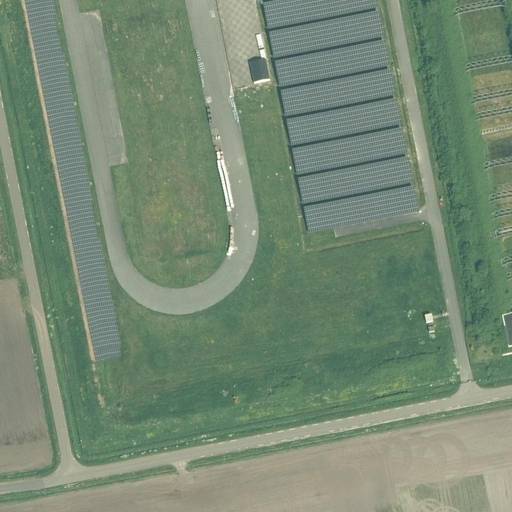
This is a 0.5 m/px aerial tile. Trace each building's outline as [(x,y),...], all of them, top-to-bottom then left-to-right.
[(258,0),(259,4),(264,31),(316,21),(311,0),(258,0)] [(265,36),(270,60),(302,53),(299,41),(296,42),(294,30),(265,36)] [(250,65),(254,85),(270,82),(266,62),(250,65)] [(285,87),(283,72),(287,71),(286,63),(272,65),(276,88),(285,87)] [(296,138),(291,139),(289,130),(294,130),(293,128),(289,129),(288,123),(284,124),(287,147),(297,146),(296,138)] [(503,349),(511,347),(511,313),(497,316),(503,349)] [(431,316),(422,317),(423,324),(432,323),(431,316)]
